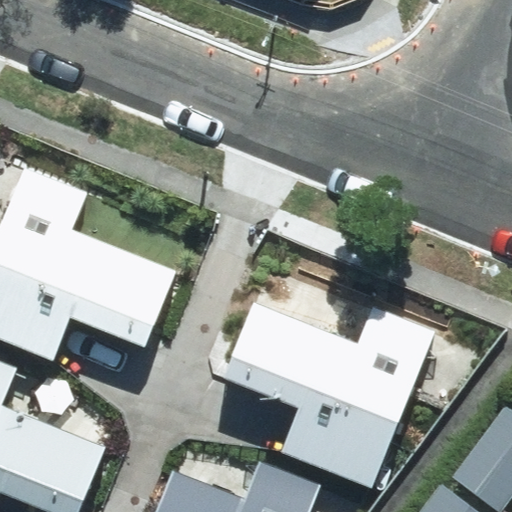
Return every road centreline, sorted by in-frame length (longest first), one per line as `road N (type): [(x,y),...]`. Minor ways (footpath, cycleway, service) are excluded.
road 1 (residential): [(2,0),(423,166)]
road 2 (residential): [(423,166),(490,0)]
